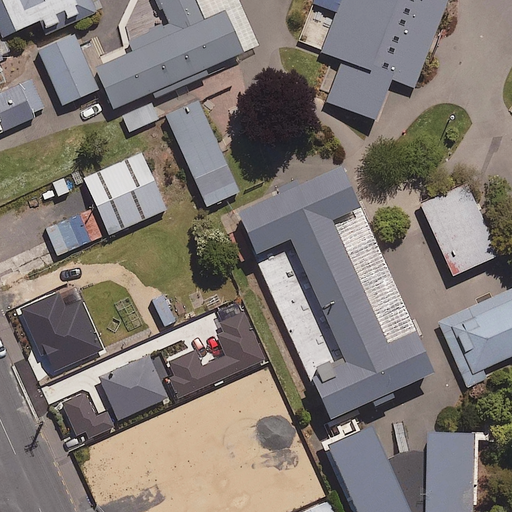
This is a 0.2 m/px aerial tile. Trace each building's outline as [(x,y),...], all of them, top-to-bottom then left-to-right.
[(39,24),(43,33),(90,13),(83,0),(0,0),(0,64),(3,63),(1,57),(10,53),(4,40),(39,24)] [(207,21),(197,0),(157,0),(173,35),(94,69),(113,113),(245,56),(226,13),(207,21)] [(339,0),(318,53),(340,62),(325,98),(371,116),(387,75),(409,84),(442,1),(440,0),(339,0)] [(74,35),(37,52),(61,107),(99,91),(74,35)] [(0,133),(35,117),(33,113),(44,108),(31,80),(0,94),(0,133)] [(199,105),(169,119),(210,206),(240,192),(199,105)] [(142,155),(83,180),(108,237),(166,212),(142,155)] [(342,168),(236,216),(255,259),(290,243),(345,368),(313,382),(331,422),(434,377),(416,337),(389,349),(333,225),(362,212),(342,168)] [(466,185),(421,204),(454,279),(499,259),(466,185)] [(107,282),(48,308),(68,352),(132,324),(137,336),(166,323),(154,294),(119,309),(107,282)] [(511,301),(452,328),(473,376),(511,358),(511,301)] [(148,356),(98,379),(118,422),(168,400),(148,356)] [(279,394),(257,403),(263,417),(273,441),(295,432),(279,394)] [(184,410),(157,422),(160,429),(137,439),(152,474),(145,477),(155,500),(240,462),(217,411),(190,423),(184,410)] [(263,417),(234,429),(245,453),(273,441),(263,417)] [(112,431),(106,418),(79,431),(85,444),(112,431)] [(474,511),(476,438),(425,435),(425,456),(388,463),(373,430),(327,449),(354,511),(474,511)] [(311,465),(269,484),(282,511),(284,511),(325,494),(311,465)] [(333,511),(329,502),(306,511),(333,511)]
